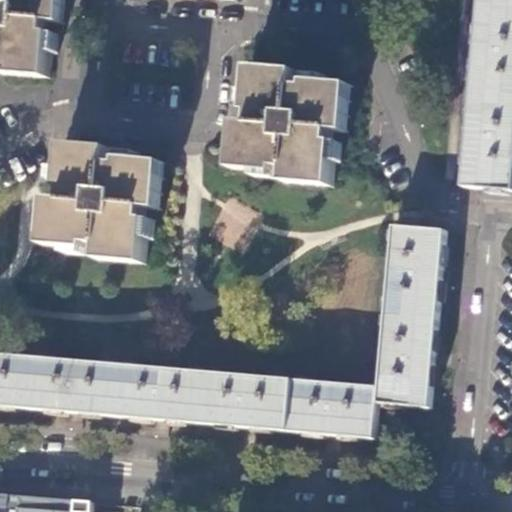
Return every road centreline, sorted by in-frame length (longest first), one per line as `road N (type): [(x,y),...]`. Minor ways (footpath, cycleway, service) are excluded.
road 1 (residential): [(511,504),(0,462)]
road 2 (residential): [(213,29),(344,41),(368,53),(434,197),(445,209),(511,217)]
road 3 (residential): [(79,130),(205,139),(213,29)]
road 4 (residential): [(213,29),(87,22)]
